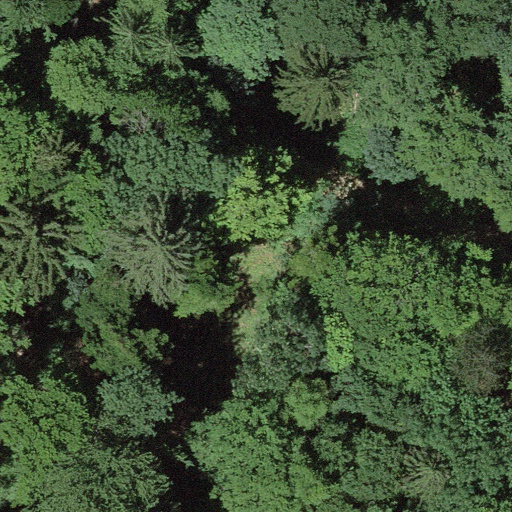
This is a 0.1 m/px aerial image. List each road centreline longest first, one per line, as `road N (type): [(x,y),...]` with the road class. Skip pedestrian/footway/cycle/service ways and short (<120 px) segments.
road 1 (track): [(511,245),(302,173),(0,28)]
road 2 (track): [(0,316),(38,383),(158,511)]
